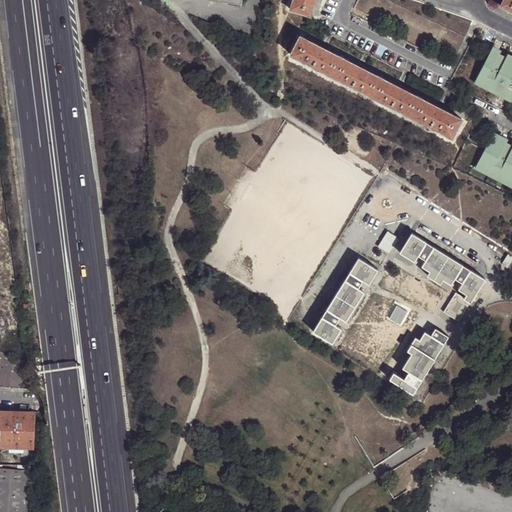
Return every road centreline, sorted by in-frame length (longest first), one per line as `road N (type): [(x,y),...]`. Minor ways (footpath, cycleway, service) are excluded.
road 1 (motorway): [(19,0),(83,511)]
road 2 (motorway): [(115,511),(51,0)]
road 3 (residential): [(511,288),(492,287),(480,297),(421,396)]
road 4 (residential): [(449,76),(345,22),(345,0)]
